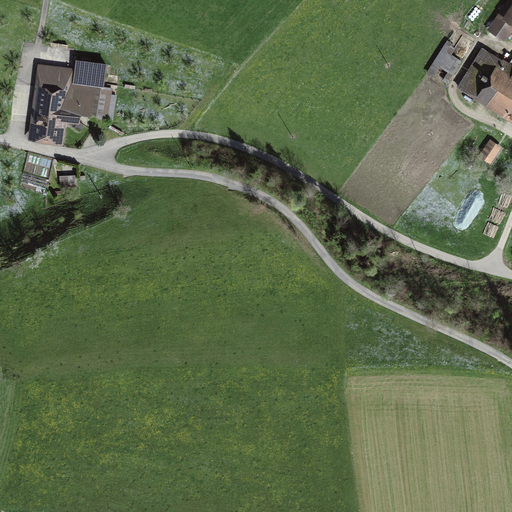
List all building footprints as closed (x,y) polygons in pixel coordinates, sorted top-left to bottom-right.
[(511,66),(482,48),(458,86),(463,89),(472,89),(511,113),(511,66)] [(442,49),(428,71),(433,74),(447,53),(442,49)] [(73,80),(101,83),(102,78),(104,78),(106,64),(76,60),(73,80)] [(106,118),(112,119),(117,89),(71,83),(73,69),(39,64),(37,79),(42,79),(35,135),(57,139),(60,120),(79,122),(80,111),(89,113),(90,112),(104,120),(106,118)] [(489,161),(497,150),(488,144),(481,155),(489,161)] [(76,176),(60,177),(61,187),(77,186),(76,176)]
